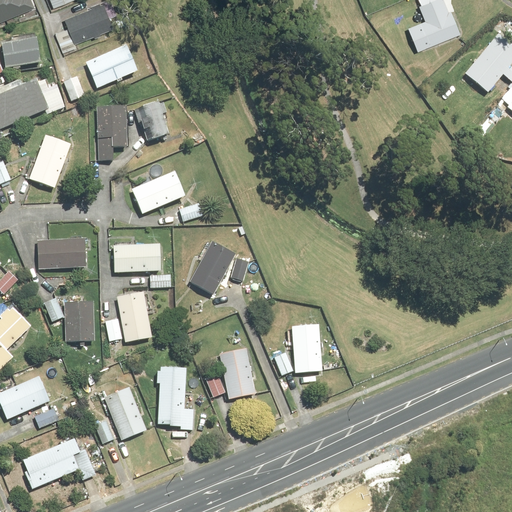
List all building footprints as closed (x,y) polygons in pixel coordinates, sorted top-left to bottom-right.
[(423,21),(407,28),(416,52),(460,35),(450,11),(447,12),(442,0),(417,0),(420,5),(417,6),(423,21)] [(102,3),(63,19),(74,45),(93,37),(94,39),(114,31),(102,3)] [(20,67),(40,64),(36,39),(27,41),(26,36),(11,38),(12,43),(1,45),(5,70),(13,69),(14,71),(20,70),(20,67)] [(511,65),(511,47),(497,36),(464,77),(487,96),(511,65)] [(86,64),(97,90),(136,73),(125,47),(86,64)] [(77,77),(63,83),(71,102),(85,96),(77,77)] [(35,80),(0,94),(0,131),(48,111),(35,80)] [(158,104),(134,111),(139,125),(140,125),(143,132),(148,131),(151,142),(168,138),(161,116),(166,114),(163,104),(158,106),(158,104)] [(126,148),(124,108),(96,109),(98,163),(113,163),(112,149),(126,148)] [(71,146),(44,137),(28,181),(55,190),(71,146)] [(2,161),(0,162),(0,185),(0,186),(11,181),(2,161)] [(131,191),(141,216),(183,199),(173,174),(131,191)] [(179,210),(183,223),(203,216),(199,204),(179,210)] [(37,241),(38,270),(85,269),(85,240),(37,241)] [(235,257),(211,243),(188,284),(212,298),(235,257)] [(113,247),(113,274),(160,273),(159,246),(113,247)] [(249,263),(236,259),(231,279),(243,283),(249,263)] [(18,280),(9,272),(0,280),(0,292),(3,295),(18,280)] [(150,276),(150,289),(171,289),(171,276),(150,276)] [(151,339),(142,294),(116,299),(124,344),(151,339)] [(56,299),(44,304),(52,323),(64,319),(56,299)] [(92,303),(64,304),(65,343),(93,342),(92,303)] [(29,328),(11,310),(0,320),(0,371),(13,359),(6,352),(29,328)] [(119,321),(106,323),(109,342),(122,340),(119,321)] [(318,327),(291,329),(295,375),(322,372),(318,327)] [(245,351),(218,356),(228,401),(254,395),(245,351)] [(294,372),(285,353),(274,358),(282,377),(294,372)] [(185,370),(160,369),(159,373),(155,373),(155,386),(159,386),(157,426),(169,427),(169,429),(179,430),(179,433),(192,433),(193,412),(183,411),(185,370)] [(0,394),(0,405),(6,421),(49,403),(39,379),(0,394)] [(219,379),(208,384),(214,398),(225,394),(219,379)] [(128,389),(103,399),(121,441),(145,431),(128,389)] [(34,417),(38,428),(58,420),(54,409),(34,417)] [(107,421),(95,425),(102,445),(115,440),(107,421)] [(20,462),(31,491),(78,472),(72,458),(79,455),(73,440),(20,462)]
